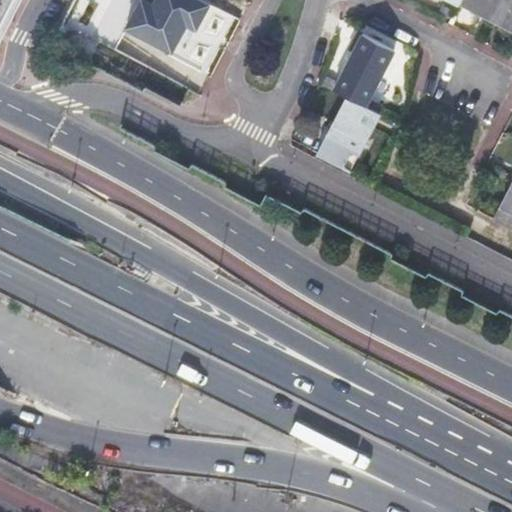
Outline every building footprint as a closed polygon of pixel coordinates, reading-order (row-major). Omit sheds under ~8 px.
[(0,0),(0,24),(12,0),(0,0)] [(210,4),(202,0),(141,0),(127,28),(173,52),(188,24),(197,29),(210,4)] [(202,0),(210,4),(241,20),(249,3),(242,0),(202,0)] [(461,0),(461,1),(490,17),(498,0),(461,0)] [(511,0),(498,0),(490,17),(511,28),(511,0)] [(363,35),(334,91),(347,98),(367,107),(388,68),(379,64),(387,48),(363,35)] [(347,98),(318,153),(343,166),(352,150),(360,154),(381,114),(367,107),(347,98)] [(511,178),(495,218),(511,227),(511,178)]
